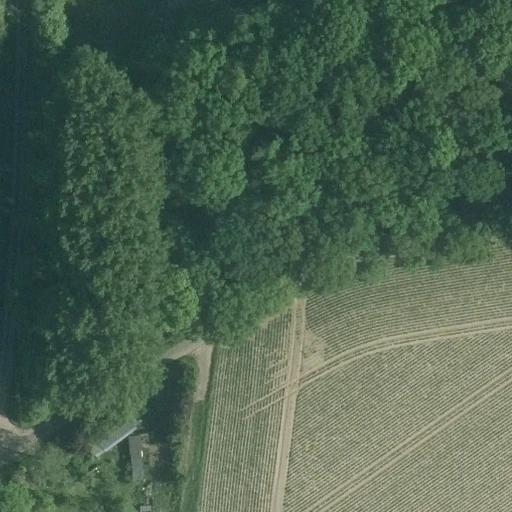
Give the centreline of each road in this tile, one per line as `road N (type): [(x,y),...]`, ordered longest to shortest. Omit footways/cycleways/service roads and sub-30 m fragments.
road 1 (unclassified): [(0,451),(136,356),(317,259),(403,228),(511,208)]
road 2 (track): [(17,0),(24,210),(0,435)]
